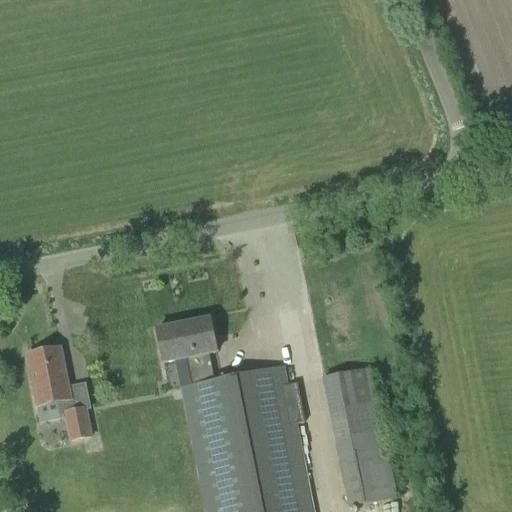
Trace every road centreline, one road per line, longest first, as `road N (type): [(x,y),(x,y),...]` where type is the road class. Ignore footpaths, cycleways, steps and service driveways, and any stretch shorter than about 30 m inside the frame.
road 1 (unclassified): [(0,273),(473,176)]
road 2 (unclassified): [(473,176),(407,0)]
